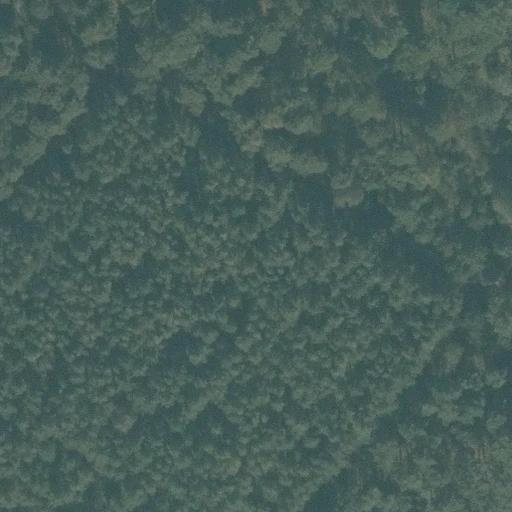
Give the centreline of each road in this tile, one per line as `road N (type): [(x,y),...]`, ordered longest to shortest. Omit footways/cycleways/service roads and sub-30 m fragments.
road 1 (track): [(0,0),(489,287)]
road 2 (track): [(489,287),(296,511)]
